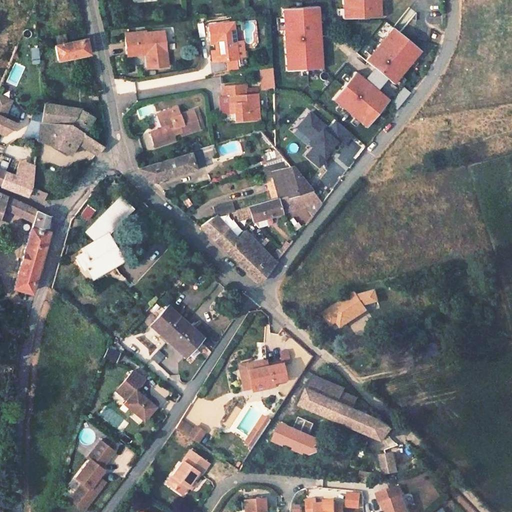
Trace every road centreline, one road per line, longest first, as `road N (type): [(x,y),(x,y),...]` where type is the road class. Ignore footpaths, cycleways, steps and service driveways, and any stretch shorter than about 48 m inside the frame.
road 1 (residential): [(255,293),(446,55),(451,0)]
road 2 (residential): [(17,511),(15,416),(25,336),(63,216)]
road 3 (residential): [(106,511),(255,293)]
road 4 (residential): [(255,293),(407,433)]
road 5 (residential): [(116,155),(151,199),(255,293)]
road 6 (residential): [(87,0),(116,155)]
